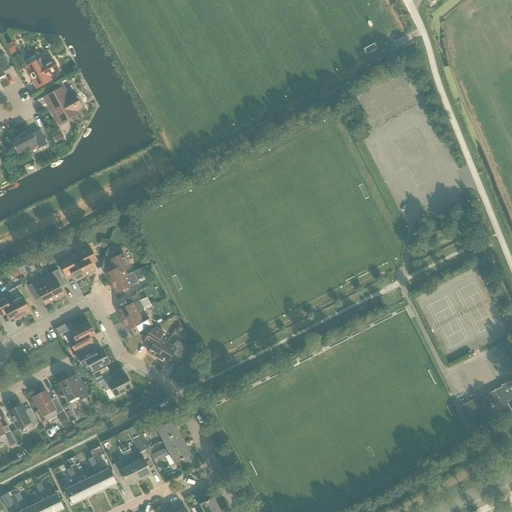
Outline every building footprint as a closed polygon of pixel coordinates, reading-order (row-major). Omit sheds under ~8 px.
[(7,46),(11,54),(19,50),(14,42),(7,46)] [(364,49),(367,55),(378,49),(375,44),(364,49)] [(0,79),(5,77),(3,72),(10,69),(3,54),(0,55),(0,79)] [(26,67),(20,56),(14,59),(20,71),(26,68),(26,67)] [(43,66),(40,60),(26,67),(26,68),(37,88),(51,80),(49,76),(59,71),(53,60),(43,66)] [(46,97),(52,108),(51,109),(59,125),(77,115),(75,111),(82,108),(81,107),(82,105),(82,102),(81,100),(80,99),(78,97),(76,96),(75,96),(69,99),(62,88),(46,97)] [(33,107),(44,103),(40,92),(29,96),(33,107)] [(37,146),(39,149),(47,144),(40,130),(32,134),(30,131),(11,140),(15,147),(14,148),(15,149),(16,150),(16,152),(17,154),(19,156),(22,156),(24,154),(25,152),(37,146)] [(54,138),(57,145),(67,140),(63,133),(54,138)] [(100,248),(107,250),(110,241),(102,239),(100,248)] [(86,277),(96,272),(92,264),(97,261),(90,247),(80,251),(83,258),(78,260),(86,277)] [(108,254),(115,256),(117,250),(110,248),(108,254)] [(111,284),(127,275),(125,270),(130,265),(124,253),(113,259),(118,268),(106,274),(111,284)] [(78,260),(74,254),(74,255),(65,259),(59,262),(64,273),(70,270),(76,282),(86,277),(78,260)] [(9,273),(12,279),(20,274),(17,269),(9,273)] [(58,270),(50,274),(43,278),(55,300),(65,295),(59,283),(64,280),(58,270)] [(134,273),(127,276),(127,275),(111,284),(116,294),(128,288),(131,293),(141,287),(137,279),(134,273)] [(43,278),(28,286),(34,296),(39,294),(45,305),(55,300),(43,278)] [(13,280),(5,284),(8,292),(17,288),(13,280)] [(30,298),(25,287),(10,295),(13,301),(21,318),(31,312),(25,301),(30,298)] [(139,313),(145,310),(137,294),(126,300),(129,305),(117,311),(122,321),(139,313)] [(13,301),(8,304),(5,297),(0,299),(0,313),(5,311),(11,323),(21,318),(13,301)] [(148,317),(141,318),(139,313),(122,321),(127,331),(140,325),(143,330),(153,325),(148,317)] [(83,341),(95,335),(89,322),(83,325),(83,324),(77,327),(78,328),(71,331),(75,339),(70,342),(75,352),(86,347),(83,341)] [(153,356),(158,359),(167,343),(162,340),(164,333),(156,328),(151,329),(145,340),(153,345),(148,353),(153,355),(153,356)] [(167,343),(158,359),(162,362),(163,361),(168,364),(173,355),(180,359),(187,346),(177,340),(172,346),(167,343)] [(511,366),(504,349),(497,352),(507,373),(511,370),(511,366)] [(91,356),(88,351),(78,356),(83,367),(88,364),(92,372),(110,363),(103,350),(91,356)] [(189,355),(193,362),(198,359),(195,352),(189,355)] [(60,383),(69,401),(79,396),(81,400),(87,397),(76,375),(60,383)] [(133,388),(126,375),(114,381),(111,376),(98,382),(101,388),(103,387),(110,399),(133,388)] [(490,397),(480,402),(475,400),(463,405),(462,411),(466,420),(472,422),(475,430),(511,412),(511,411),(507,402),(511,399),(511,381),(488,393),(490,397)] [(34,397),(44,416),(46,420),(49,422),(57,418),(58,414),(63,411),(56,398),(51,401),(49,396),(48,397),(45,391),(34,397)] [(120,403),(126,400),(123,394),(117,398),(120,403)] [(9,411),(18,429),(30,423),(32,427),(38,424),(33,413),(27,415),(21,405),(9,411)] [(59,418),(64,427),(70,424),(65,415),(59,418)] [(163,441),(180,432),(174,421),(157,429),(155,426),(149,429),(153,438),(156,436),(156,435),(159,433),(163,441)] [(17,443),(8,425),(2,428),(0,424),(0,436),(4,434),(10,446),(17,443)] [(168,452),(185,444),(180,432),(163,441),(167,450),(164,451),(163,450),(152,456),(153,459),(168,452)] [(133,439),(140,454),(147,450),(139,436),(133,439)] [(185,444),(168,452),(153,459),(155,463),(167,458),(167,456),(170,455),(174,463),(183,459),(184,461),(186,462),(190,460),(191,458),(190,456),(191,455),(185,444)] [(140,480),(152,474),(144,457),(135,462),(133,458),(134,458),(130,449),(126,451),(140,480)] [(120,469),(129,486),(140,480),(126,451),(122,453),(126,462),(128,461),(129,465),(120,469)] [(92,458),(87,461),(94,474),(99,472),(92,458)] [(70,469),(84,498),(95,493),(88,480),(83,482),(81,478),(78,480),(72,468),(70,469)] [(70,469),(68,470),(73,482),(71,483),(72,487),(67,490),(73,504),(84,498),(70,469)] [(105,488),(116,483),(110,469),(99,475),(105,488)] [(95,493),(105,488),(99,475),(88,480),(95,493)] [(50,494),(46,495),(41,483),(39,484),(52,511),(55,511),(64,508),(57,495),(51,498),(50,494)] [(42,497),(39,498),(41,503),(36,505),(38,511),(52,511),(39,484),(36,485),(42,497)] [(132,485),(127,487),(131,497),(136,495),(132,485)] [(5,492),(0,494),(0,498),(3,504),(9,501),(5,492)] [(28,504),(25,505),(19,493),(17,494),(25,511),(38,511),(36,505),(30,508),(28,504)] [(25,511),(17,494),(15,495),(21,507),(18,509),(19,511),(25,511)] [(202,511),(214,511),(220,509),(214,498),(200,505),(204,511),(202,511)]
